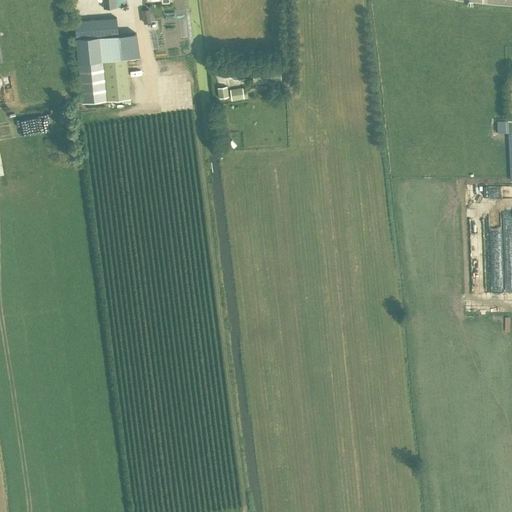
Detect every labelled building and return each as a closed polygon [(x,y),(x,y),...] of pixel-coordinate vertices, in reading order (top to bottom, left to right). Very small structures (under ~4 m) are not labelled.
[(153,21),(151,8),(143,9),(144,22),(153,21)] [(131,97),(127,57),(139,56),(137,33),(133,33),(132,22),(126,23),(127,34),(118,35),(116,18),(99,19),(74,21),(78,62),(82,102),(131,97)] [(243,78),(243,69),(218,70),(218,79),(243,78)] [(254,83),(280,81),(279,69),(253,71),(254,83)] [(218,86),(220,97),(231,96),(230,85),(218,86)] [(245,98),(244,86),(231,87),(232,99),(245,98)]
